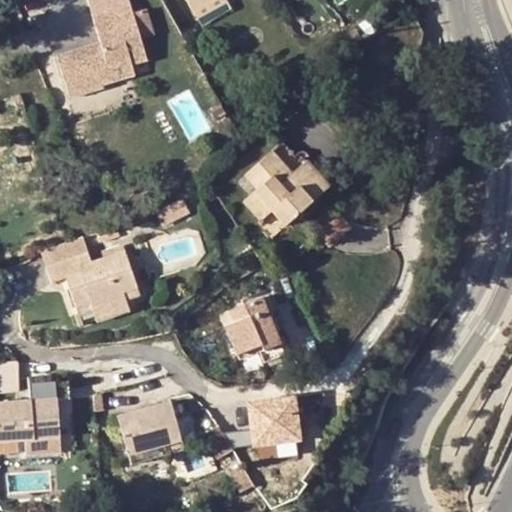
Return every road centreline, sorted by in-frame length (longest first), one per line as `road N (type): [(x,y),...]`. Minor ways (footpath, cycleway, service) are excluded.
road 1 (tertiary): [(506,167),(490,260),(400,406),(372,511)]
road 2 (tertiary): [(414,511),(410,458),(423,417),(511,274)]
road 3 (tertiary): [(454,0),(498,118),(506,167)]
